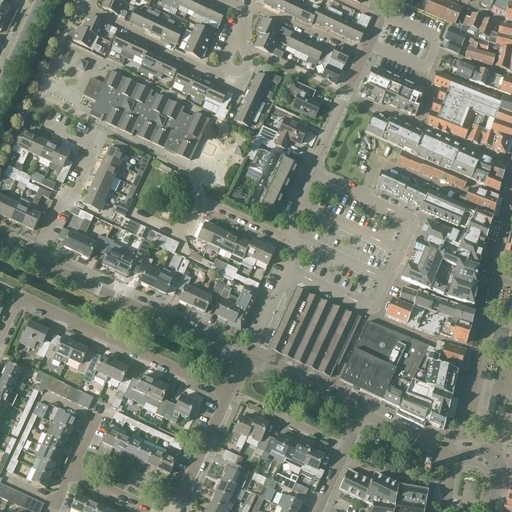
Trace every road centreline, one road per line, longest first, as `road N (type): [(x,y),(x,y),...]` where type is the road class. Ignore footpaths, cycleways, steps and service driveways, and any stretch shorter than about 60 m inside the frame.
road 1 (residential): [(0,339),(14,308),(29,302),(229,394)]
road 2 (residential): [(245,359),(32,259)]
road 3 (residential): [(91,0),(87,9),(221,76),(242,9)]
road 4 (residential): [(294,244),(290,218),(365,53)]
road 5 (residential): [(294,244),(211,204),(195,207),(177,230),(133,213)]
road 6 (residential): [(32,259),(93,151),(42,127)]
road 7 (residential): [(363,412),(245,359)]
road 8 (residential): [(174,511),(229,394)]
road 9 (residential): [(245,359),(294,244)]
